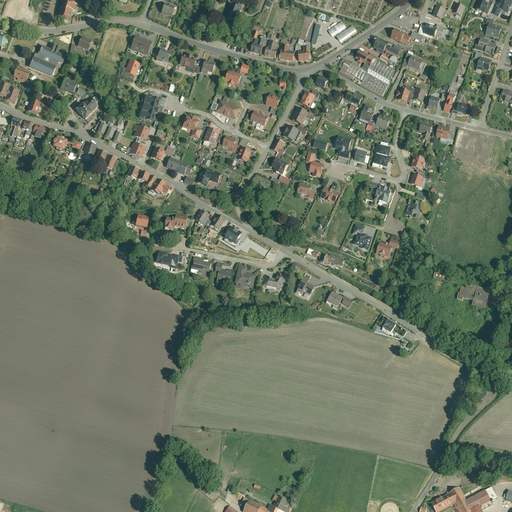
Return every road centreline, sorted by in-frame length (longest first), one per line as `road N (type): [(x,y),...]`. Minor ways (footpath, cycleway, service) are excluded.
road 1 (residential): [(0,20),(42,29),(130,21),(303,70)]
road 2 (residential): [(413,511),(457,432),(492,393),(491,381),(421,329)]
road 3 (residential): [(172,187),(90,139),(0,106)]
road 4 (residential): [(421,329),(285,253)]
road 5 (residential): [(285,253),(264,269),(145,244)]
